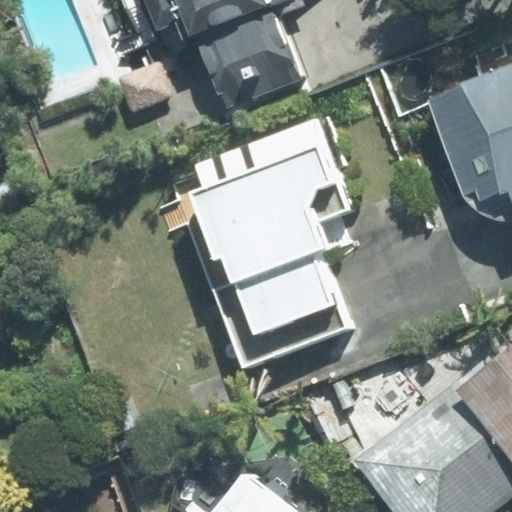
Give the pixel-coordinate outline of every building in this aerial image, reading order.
[(157,0),(168,26),(184,20),(192,41),(204,36),(234,112),(310,82),(277,0),(157,0)] [(162,63),(123,78),(137,113),(176,98),(162,63)] [(511,69),(435,99),(479,211),(511,197),(511,69)] [(219,289),(250,367),(352,327),(324,256),(342,249),(320,193),(350,181),(326,121),(194,173),(237,282),(219,289)] [(511,344),(363,461),(402,511),(491,511),(511,496),(511,344)] [(305,511),(253,473),(224,511),(305,511)]
